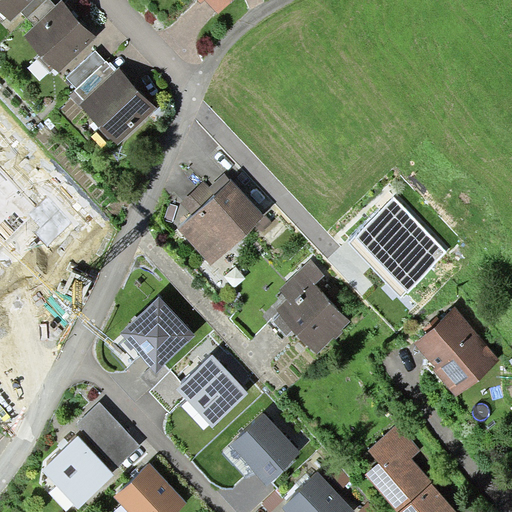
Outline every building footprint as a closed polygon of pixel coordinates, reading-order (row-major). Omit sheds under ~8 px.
[(0,0),(0,9),(11,21),(21,12),(34,0),(0,0)] [(56,5),(50,0),(34,0),(21,12),(34,26),(56,5)] [(34,26),(24,35),(59,73),(98,37),(62,0),(61,0),(56,5),(34,26)] [(198,0),(201,3),(203,0),(206,0),(218,13),(231,0),(198,0)] [(77,88),(106,61),(96,50),(67,77),(77,88)] [(75,90),(71,94),(118,145),(158,108),(119,67),(116,70),(107,60),(106,61),(77,88),(75,90)] [(0,243),(37,209),(0,170),(0,243)] [(225,173),(209,187),(215,194),(231,180),(225,173)] [(192,215),(178,228),(212,265),(255,226),(262,233),(272,223),(266,216),(232,179),(231,180),(215,194),(209,187),(204,182),(181,203),(192,215)] [(448,252),(394,199),(349,244),(401,296),(407,290),(408,291),(448,252)] [(326,275),(311,259),(279,290),(287,298),(276,309),(280,313),(273,320),(287,335),(293,329),(317,354),(334,337),(336,339),(343,332),(341,330),(350,321),(316,285),(326,275)] [(159,296),(120,332),(123,334),(110,346),(114,351),(113,352),(127,368),(142,355),(152,366),(156,371),(164,364),(195,335),(159,296)] [(456,308),(415,343),(436,368),(433,371),(457,398),(501,360),(456,308)] [(182,382),(176,387),(186,398),(213,426),(250,392),(213,353),(182,382)] [(152,388),(170,371),(164,364),(156,371),(152,366),(141,376),(152,388)] [(176,387),(182,382),(171,371),(170,371),(152,388),(150,390),(171,413),(186,398),(176,387)] [(100,402),(78,423),(119,467),(141,446),(100,402)] [(264,414),(230,446),(267,484),(301,452),(264,414)] [(421,450),(398,424),(368,449),(380,463),(365,475),(397,511),(458,511),(412,458),(421,450)] [(78,436),(42,470),(79,508),(115,474),(78,436)] [(149,463),(114,497),(128,511),(177,511),(187,503),(149,463)] [(340,467),(326,480),(338,493),(351,479),(340,467)] [(318,472),(282,506),(287,511),(354,511),(355,511),(338,493),(326,480),(318,472)] [(270,511),(285,498),(276,488),(261,503),(269,511),(270,511)] [(378,511),(369,502),(358,511),(378,511)]
